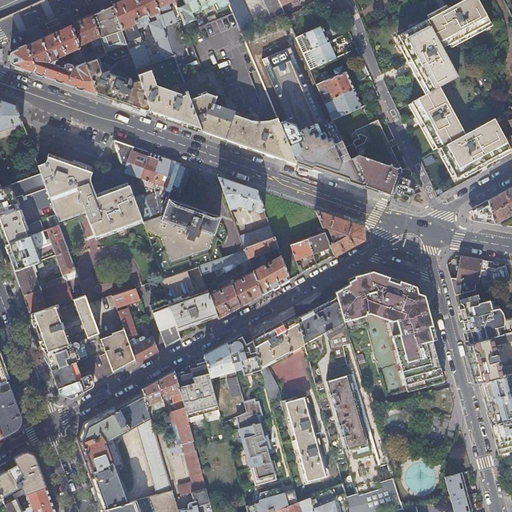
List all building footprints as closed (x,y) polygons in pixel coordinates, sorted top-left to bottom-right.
[(125,0),(111,7),(124,44),(139,37),(135,27),(132,25),(137,23),(136,22),(138,21),(137,18),(146,14),(149,24),(148,24),(161,60),(173,56),(151,0),(125,0)] [(151,0),(173,56),(178,70),(196,64),(185,33),(181,25),(175,8),(172,0),(151,0)] [(181,25),(194,19),(192,14),(213,4),(216,10),(227,5),(225,0),(178,0),(181,6),(175,8),(181,25)] [(225,0),(227,5),(231,14),(240,33),(252,28),(239,0),(225,0)] [(261,0),(270,20),(283,14),(279,5),(276,0),(261,0)] [(495,121),(494,119),(464,135),(438,87),(457,77),(441,48),(488,23),(475,0),(462,0),(425,20),(427,23),(415,30),(413,27),(396,36),(427,93),(410,102),(436,150),(439,148),(456,177),(462,173),(476,166),(485,161),(496,155),(510,148),(505,138),(501,131),(500,129),(499,128),(495,121)] [(100,12),(90,16),(97,35),(98,37),(101,44),(101,46),(104,52),(125,44),(124,44),(111,7),(100,12)] [(79,21),(69,26),(84,64),(89,62),(84,49),(85,46),(84,43),(87,42),(88,44),(90,44),(89,41),(98,37),(97,35),(90,16),(79,21)] [(427,23),(425,20),(413,27),(415,30),(427,23)] [(10,66),(55,81),(95,95),(86,70),(84,64),(69,26),(46,37),(34,42),(22,47),(15,51),(10,53),(10,59),(10,66)] [(320,26),(302,34),(309,50),(327,42),(320,26)] [(302,34),(294,38),(301,54),(309,50),(302,34)] [(89,41),(90,44),(92,50),(101,46),(101,44),(98,37),(89,41)] [(127,51),(129,55),(134,69),(149,64),(141,42),(126,48),(127,51)] [(327,42),(309,50),(317,66),(335,58),(327,42)] [(92,50),(96,59),(105,56),(105,54),(101,46),(92,50)] [(279,124),(296,164),(310,169),(311,167),(318,169),(323,171),(322,173),(335,178),(336,175),(349,180),(348,182),(361,187),(349,159),(342,143),(334,147),(332,141),(328,143),(319,123),(322,122),(289,49),(261,61),(287,121),(279,124)] [(309,50),(301,54),(308,70),(317,66),(309,50)] [(86,70),(95,95),(106,98),(115,101),(135,108),(146,112),(148,108),(137,79),(130,82),(128,78),(107,70),(101,73),(96,59),(94,60),(96,66),(86,70)] [(89,62),(84,64),(86,70),(96,66),(94,60),(89,62)] [(136,75),(137,79),(148,108),(146,112),(158,117),(201,131),(189,99),(182,82),(164,89),(155,86),(149,71),(136,75)] [(344,72),(315,85),(318,91),(325,87),(330,97),(322,100),(323,102),(352,89),(344,72)] [(352,89),(323,102),(324,105),(332,101),(336,111),(328,114),(331,120),(360,106),(352,89)] [(205,93),(189,99),(201,131),(242,146),(296,164),(279,124),(276,118),(266,120),(256,120),(248,119),(231,112),(231,110),(232,108),(213,102),(215,96),(205,93)] [(0,130),(21,123),(15,107),(4,103),(0,101),(0,130)] [(495,121),(499,128),(506,124),(502,117),(495,121)] [(357,155),(349,159),(361,187),(362,187),(363,185),(388,194),(387,196),(398,200),(408,203),(411,194),(419,190),(411,173),(409,174),(405,166),(399,169),(376,120),(353,130),(357,138),(354,140),(353,140),(353,141),(352,142),(352,143),(352,144),(357,155)] [(118,142),(113,141),(112,142),(123,171),(140,177),(147,153),(118,142)] [(498,159),(511,151),(510,148),(496,155),(497,158),(498,159)] [(155,155),(147,153),(140,177),(155,182),(163,158),(155,155)] [(486,164),(497,158),(496,155),(485,161),(486,164)] [(40,166),(37,168),(39,174),(44,187),(54,215),(57,223),(85,212),(95,238),(141,222),(133,199),(128,185),(97,198),(93,189),(88,181),(91,173),(80,169),(70,166),(57,161),(47,158),(45,161),(43,164),(40,166)] [(156,194),(154,194),(159,215),(163,214),(168,199),(170,193),(180,164),(174,162),(172,161),(163,158),(155,182),(153,187),(158,189),(156,194)] [(476,166),(462,173),(464,177),(486,165),(486,164),(485,161),(476,166)] [(19,210),(18,210),(14,198),(44,187),(39,174),(29,177),(27,178),(0,187),(0,231),(1,234),(5,245),(43,231),(39,221),(32,223),(26,228),(19,210)] [(218,177),(234,222),(240,220),(243,208),(257,213),(259,212),(261,218),(259,219),(261,226),(268,223),(256,190),(250,188),(236,183),(218,177)] [(511,186),(487,200),(494,224),(511,213),(511,186)] [(144,196),(152,218),(159,215),(154,194),(144,196)] [(144,195),(133,199),(141,222),(152,218),(144,196),(144,195)] [(141,222),(145,231),(160,237),(169,264),(207,251),(222,219),(168,199),(163,214),(159,215),(152,218),(141,222)] [(494,224),(487,200),(468,211),(473,217),(474,221),(494,224)] [(340,219),(315,211),(322,226),(327,228),(333,241),(328,243),(330,247),(333,255),(349,246),(362,239),(361,227),(340,219)] [(58,225),(57,223),(54,215),(46,218),(50,228),(58,225)] [(50,228),(43,231),(5,245),(9,258),(14,271),(39,261),(40,261),(38,257),(40,256),(39,252),(51,248),(54,256),(56,255),(67,251),(58,225),(50,228)] [(269,225),(239,236),(243,247),(273,236),(269,225)] [(328,243),(324,232),(306,238),(312,254),(330,247),(328,243)] [(280,256),(267,263),(263,252),(277,247),(273,236),(243,247),(244,249),(252,271),(261,294),(274,287),(276,286),(281,283),(288,280),(280,256)] [(312,254),(306,238),(303,239),(289,245),(295,260),(312,254)] [(76,277),(67,251),(56,255),(63,274),(66,273),(68,280),(76,277)] [(457,279),(451,278),(455,296),(484,288),(486,267),(487,261),(461,257),(457,279)] [(39,261),(14,271),(19,284),(23,295),(39,290),(33,272),(37,271),(35,266),(40,264),(39,261)] [(486,267),(484,288),(510,281),(506,266),(497,268),(497,269),(486,267)] [(185,270),(158,280),(165,298),(176,328),(197,321),(216,314),(209,294),(208,291),(200,294),(199,290),(194,292),(185,270)] [(230,283),(239,306),(255,298),(261,294),(252,271),(241,277),(242,279),(240,281),(239,278),(230,283)] [(388,320),(389,322),(384,323),(388,337),(392,336),(396,350),(392,351),(395,365),(400,364),(402,371),(397,372),(401,386),(406,384),(408,392),(444,382),(442,374),(440,367),(441,365),(440,361),(439,360),(440,358),(438,354),(436,353),(434,347),(433,347),(432,344),(431,341),(437,339),(424,295),(418,293),(416,286),(373,271),(355,276),(348,279),(349,284),(335,292),(344,322),(366,316),(365,315),(369,314),(388,320)] [(77,277),(76,277),(68,280),(39,290),(23,295),(27,304),(30,314),(56,305),(72,300),(84,295),(77,277)] [(216,314),(217,317),(218,318),(233,309),(239,306),(230,283),(220,288),(221,291),(219,292),(218,289),(209,294),(216,314)] [(344,322),(335,292),(333,287),(332,285),(310,304),(293,306),(295,314),(296,318),(303,343),(321,334),(342,322),(344,322)] [(134,288),(110,296),(114,307),(138,298),(134,288)] [(97,333),(84,295),(72,300),(86,337),(97,333)] [(165,298),(149,304),(165,347),(173,342),(180,338),(177,331),(176,328),(165,298)] [(511,332),(511,305),(511,304),(488,300),(479,303),(478,298),(472,298),(468,298),(463,300),(459,303),(461,304),(463,306),(464,308),(460,309),(461,313),(463,321),(466,332),(468,341),(469,344),(511,332)] [(56,305),(30,314),(38,334),(44,352),(70,343),(56,305)] [(154,353),(158,351),(152,336),(145,340),(142,333),(138,334),(139,337),(138,338),(137,339),(137,341),(138,344),(136,345),(133,337),(136,334),(126,305),(115,309),(122,326),(134,361),(135,363),(146,357),(148,356),(154,353)] [(176,328),(177,331),(217,317),(216,314),(197,321),(176,328)] [(290,352),(304,345),(303,343),(296,318),(295,314),(282,321),(278,323),(251,338),(252,340),(260,369),(267,397),(278,394),(276,384),(266,363),(290,352)] [(342,322),(321,334),(324,340),(326,348),(331,345),(337,378),(348,375),(346,368),(345,358),(342,346),(350,344),(344,324),(343,325),(342,322)] [(122,326),(99,339),(104,351),(112,373),(122,367),(125,366),(134,361),(122,326)] [(468,344),(470,352),(479,383),(511,373),(511,332),(469,344),(468,344)] [(70,343),(44,352),(46,358),(51,371),(75,362),(104,351),(99,339),(97,333),(86,337),(70,343)] [(233,339),(227,342),(234,371),(242,369),(243,374),(245,373),(251,372),(260,369),(252,340),(245,344),(240,335),(233,339)] [(215,349),(203,355),(204,357),(205,362),(210,378),(229,372),(236,397),(241,395),(234,371),(227,342),(215,349)] [(470,352),(468,344),(464,345),(474,384),(479,383),(470,352)] [(359,491),(361,492),(363,493),(365,493),(367,493),(368,492),(379,481),(348,375),(337,378),(331,345),(326,348),(327,354),(320,361),(358,489),(359,491)] [(0,383),(7,381),(6,380),(9,379),(0,355),(0,383)] [(75,362),(51,371),(56,383),(59,393),(65,395),(72,398),(91,387),(92,386),(93,383),(93,381),(90,374),(81,377),(75,362)] [(181,372),(174,374),(186,418),(210,412),(209,408),(217,405),(210,378),(205,362),(195,364),(192,365),(188,366),(189,370),(181,372)] [(153,403),(155,409),(164,406),(162,397),(171,395),(175,410),(168,411),(172,424),(176,423),(181,444),(192,482),(177,486),(180,496),(205,488),(191,437),(186,418),(174,374),(174,372),(164,377),(158,380),(149,385),(142,389),(142,392),(147,405),(153,403)] [(511,373),(479,383),(482,394),(486,411),(488,416),(489,419),(490,425),(503,421),(511,418),(511,373)] [(7,381),(0,383),(0,431),(2,437),(16,429),(20,417),(10,390),(7,381)] [(137,426),(151,419),(147,405),(142,392),(113,408),(86,423),(81,432),(77,442),(80,452),(89,476),(94,489),(101,509),(128,502),(115,467),(107,443),(112,440),(137,426)] [(305,397),(283,403),(305,482),(326,476),(321,457),(326,455),(323,445),(318,446),(313,427),(318,425),(315,415),(310,416),(305,397)] [(252,400),(243,403),(246,412),(236,417),(239,428),(238,429),(249,468),(250,468),(255,485),(275,480),(272,471),(276,470),(273,461),(270,462),(266,449),(270,448),(266,435),(263,436),(257,415),(260,414),(257,402),(253,403),(252,400)] [(511,418),(503,421),(490,425),(495,443),(498,455),(502,454),(509,452),(511,451),(511,418)] [(172,491),(151,419),(137,426),(157,494),(172,491)] [(176,423),(172,424),(177,445),(181,444),(176,423)] [(107,443),(115,467),(121,465),(112,440),(107,443)] [(0,465),(0,496),(0,498),(21,487),(24,495),(24,494),(45,486),(41,476),(34,458),(28,455),(23,453),(14,458),(17,465),(9,469),(5,463),(0,465)] [(456,474),(444,477),(449,495),(453,511),(469,511),(469,509),(472,508),(466,486),(459,488),(456,474)] [(361,492),(345,497),(349,511),(388,511),(402,508),(392,477),(379,481),(368,492),(367,493),(365,493),(363,493),(361,492)] [(342,484),(297,502),(301,511),(310,511),(312,511),(349,511),(345,497),(342,484)] [(54,511),(51,502),(45,486),(24,494),(30,511),(54,511)] [(258,503),(246,506),(247,511),(270,511),(274,511),(286,506),(297,502),(293,490),(281,493),(276,489),(260,493),(258,503)] [(178,511),(172,491),(157,494),(128,502),(101,509),(102,511),(178,511)] [(18,511),(14,500),(4,505),(7,510),(8,511),(18,511)] [(211,511),(210,503),(201,506),(203,511),(211,511)]
